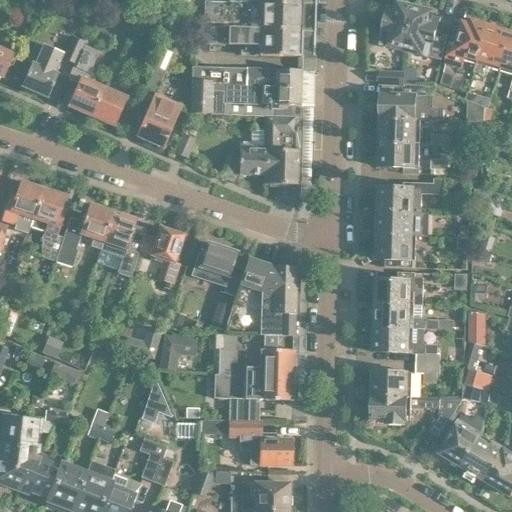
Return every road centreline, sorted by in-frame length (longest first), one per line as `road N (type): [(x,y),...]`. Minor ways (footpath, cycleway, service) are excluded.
road 1 (residential): [(328,235),(291,234),(0,138)]
road 2 (residential): [(323,475),(328,235)]
road 3 (residential): [(328,235),(336,0)]
road 4 (residential): [(443,511),(385,477),(323,475)]
